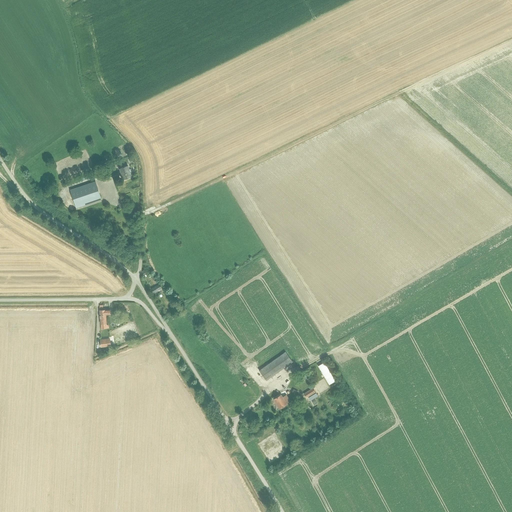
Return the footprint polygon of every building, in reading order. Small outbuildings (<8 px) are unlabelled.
[(119,172),(121,177),(123,176),(124,179),(131,177),(128,166),(120,168),(121,171),(119,172)] [(77,208),(101,200),(95,182),(70,190),(77,208)] [(159,284),(151,289),(153,293),(162,288),(159,284)] [(100,305),(100,310),(100,315),(101,324),(107,323),(106,315),(110,314),(110,309),(103,310),(103,305),(100,305)] [(285,352),(259,371),(266,380),(292,362),(285,352)] [(323,363),(318,366),(329,384),(335,381),(324,362),(323,363)] [(306,398),(315,392),(312,389),(303,394),(306,398)] [(246,393),(243,396),(248,401),(251,398),(246,393)] [(280,395),(273,399),(279,409),(286,404),(290,402),(286,395),(282,398),(280,395)]
